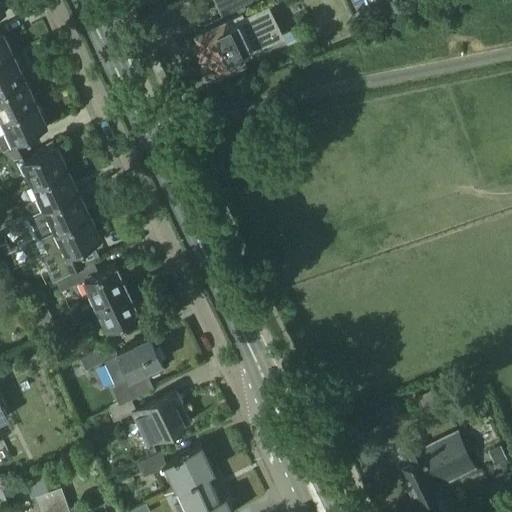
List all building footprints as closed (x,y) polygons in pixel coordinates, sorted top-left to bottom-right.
[(253,0),(214,0),(224,20),(197,33),(199,39),(194,41),(207,69),(212,67),(215,73),(243,61),(241,54),(268,41),(254,9),(248,12),(245,5),(253,0)] [(0,58),(11,54),(0,31),(0,58)] [(0,88),(22,77),(11,54),(0,58),(0,88)] [(0,110),(3,116),(34,101),(22,77),(0,88),(0,110)] [(3,116),(0,117),(0,143),(8,161),(31,150),(24,135),(45,125),(34,101),(3,116)] [(33,153),(31,150),(8,161),(15,175),(28,169),(34,182),(65,167),(54,142),(33,153)] [(77,190),(65,167),(34,182),(41,196),(28,202),(33,211),(77,190)] [(41,236),(88,214),(77,190),(33,211),(27,214),(38,238),(41,236)] [(56,278),(86,263),(78,248),(99,237),(88,214),(41,236),(48,250),(41,253),(54,279),(56,278)] [(89,293),(94,304),(127,287),(116,262),(99,270),(94,259),(86,263),(56,278),(61,288),(85,277),(92,292),(89,293)] [(140,312),(127,287),(94,304),(98,314),(102,312),(109,327),(140,312)] [(79,302),(65,309),(69,316),(83,309),(79,302)] [(83,309),(69,316),(72,323),(86,317),(83,309)] [(150,334),(117,350),(112,339),(82,354),(88,365),(105,357),(118,382),(113,385),(121,401),(132,396),(153,386),(148,375),(164,368),(161,361),(162,361),(150,334)] [(419,394),(427,410),(441,403),(433,387),(419,394)] [(175,388),(137,407),(132,396),(121,401),(109,407),(115,418),(131,410),(147,442),(191,420),(175,388)] [(0,419),(8,416),(0,398),(0,419)] [(414,460),(400,467),(416,500),(440,488),(437,483),(474,465),(458,430),(421,448),(419,444),(408,449),(414,460)] [(201,442),(164,460),(177,487),(208,472),(208,473),(214,470),(201,442)] [(489,450),(495,464),(507,458),(500,444),(489,450)] [(145,471),(161,463),(155,451),(137,460),(144,473),(145,472),(145,471)] [(189,511),(234,511),(225,493),(219,495),(208,473),(208,472),(177,487),(189,511)] [(49,490),(56,511),(66,511),(70,511),(62,485),(49,490)] [(43,511),(56,511),(49,490),(37,495),(43,511)]
